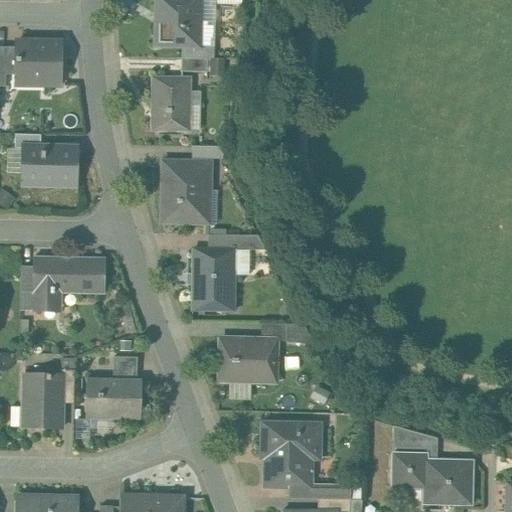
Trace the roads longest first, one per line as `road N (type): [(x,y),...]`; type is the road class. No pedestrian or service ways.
road 1 (residential): [(131,229),(100,113),(91,10)]
road 2 (residential): [(198,433),(131,229)]
road 3 (residential): [(198,433),(92,467),(0,466)]
road 4 (residential): [(131,229),(0,229)]
